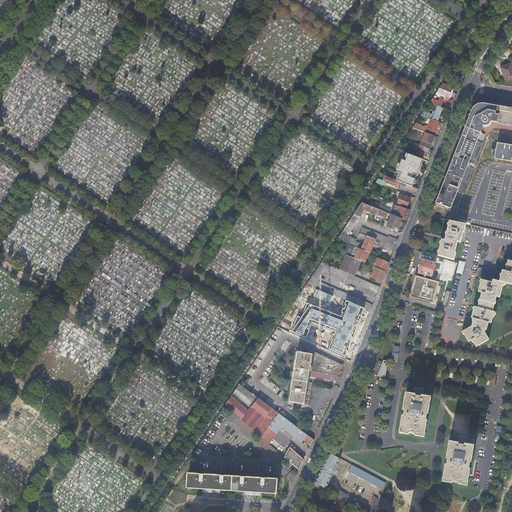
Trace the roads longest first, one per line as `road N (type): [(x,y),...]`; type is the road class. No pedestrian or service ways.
road 1 (tertiary): [(285,511),(337,411),(409,230)]
road 2 (track): [(261,0),(112,221)]
road 3 (tertiary): [(497,35),(468,72),(409,230)]
road 4 (tertiary): [(409,230),(470,86)]
